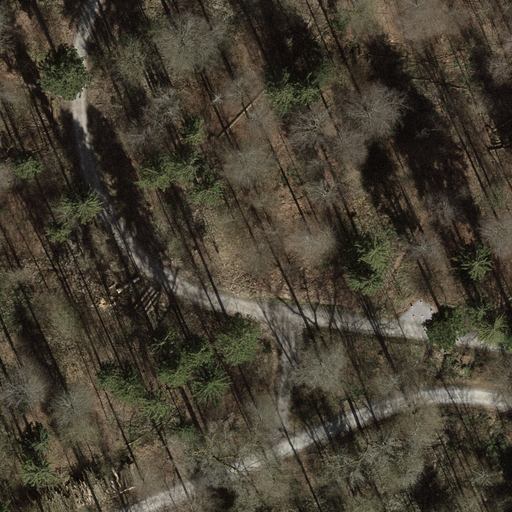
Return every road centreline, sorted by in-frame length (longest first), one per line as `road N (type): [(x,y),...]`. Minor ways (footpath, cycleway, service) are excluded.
road 1 (track): [(90,0),(80,24),(74,120),(110,222),(140,260),(175,287),(232,306),(511,347)]
road 2 (track): [(131,511),(404,400),(441,393),(511,401)]
road 3 (track): [(285,314),(284,448)]
